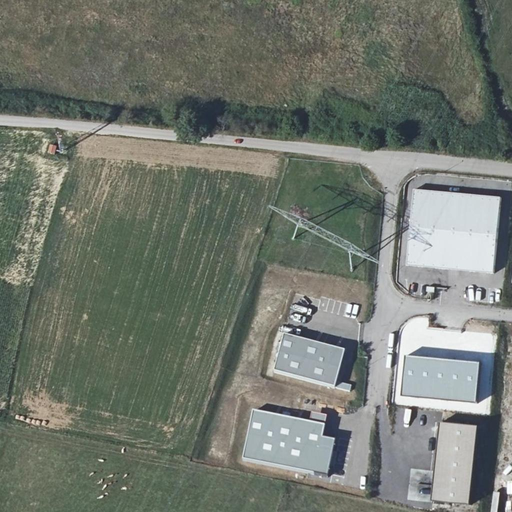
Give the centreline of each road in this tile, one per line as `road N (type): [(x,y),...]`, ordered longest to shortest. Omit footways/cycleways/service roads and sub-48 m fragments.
road 1 (track): [(0,120),(285,143)]
road 2 (unclassified): [(394,154),(385,309)]
road 3 (unclassified): [(385,309),(511,316)]
